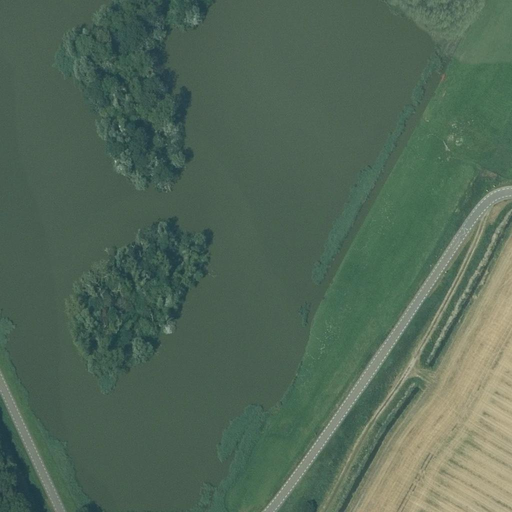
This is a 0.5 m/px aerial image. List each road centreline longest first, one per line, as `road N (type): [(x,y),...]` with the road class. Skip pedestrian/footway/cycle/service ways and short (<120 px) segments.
road 1 (tertiary): [(273,511),(471,220),(511,193)]
road 2 (track): [(477,213),(450,293),(321,511)]
road 3 (tertiary): [(59,511),(0,383)]
